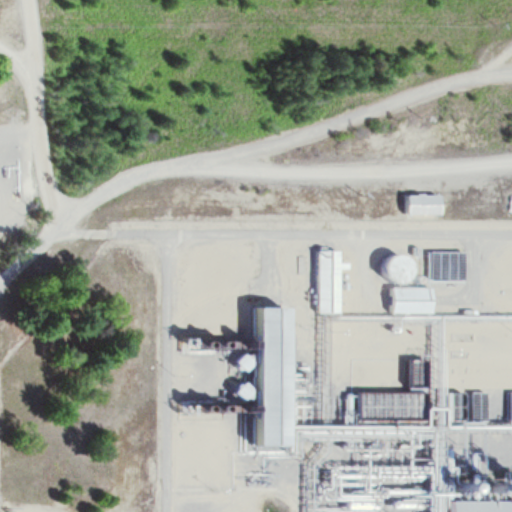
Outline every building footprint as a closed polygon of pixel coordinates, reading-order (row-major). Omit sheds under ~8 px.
[(399,216),(434,216),(434,195),(399,195),(399,216)] [(311,314),(333,314),(333,271),(345,271),(345,263),(333,263),(333,251),(311,251),(311,314)] [(459,281),(459,252),(423,252),(423,281),(459,281)] [(385,254),(374,278),(391,287),(403,263),(385,254)] [(424,315),(424,288),(383,288),(383,315),(424,315)] [(280,308),(240,307),(239,348),(251,348),(251,376),(240,376),(239,446),(279,447),(280,308)] [(380,405),(357,409),(359,421),(382,417),(380,405)] [(493,511),(494,502),(441,502),(441,511),(493,511)]
